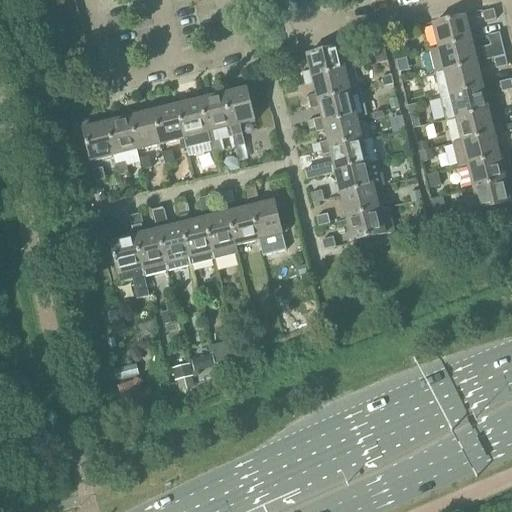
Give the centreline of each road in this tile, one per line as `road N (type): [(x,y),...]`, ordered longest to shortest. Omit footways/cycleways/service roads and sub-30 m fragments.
road 1 (primary): [(511,369),(248,484)]
road 2 (residential): [(227,0),(239,50),(109,81),(90,0)]
road 3 (primary): [(339,511),(511,438)]
road 4 (residential): [(446,0),(323,27),(306,20),(297,0)]
